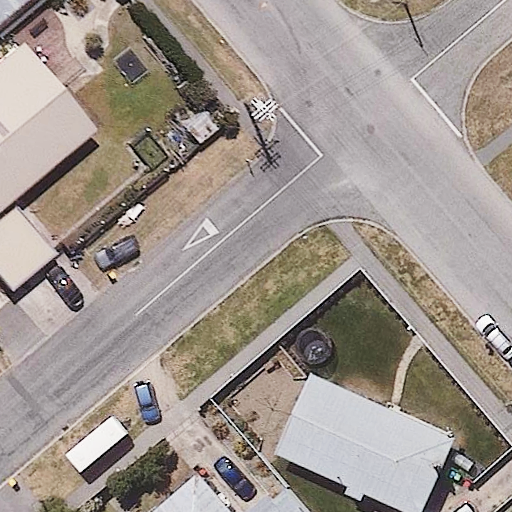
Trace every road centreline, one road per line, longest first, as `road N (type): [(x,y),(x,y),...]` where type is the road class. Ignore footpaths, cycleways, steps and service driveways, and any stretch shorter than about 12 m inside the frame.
road 1 (residential): [(370,114),(0,432)]
road 2 (residential): [(370,114),(511,280)]
road 3 (residential): [(508,0),(370,114)]
road 4 (residential): [(270,0),(370,114)]
